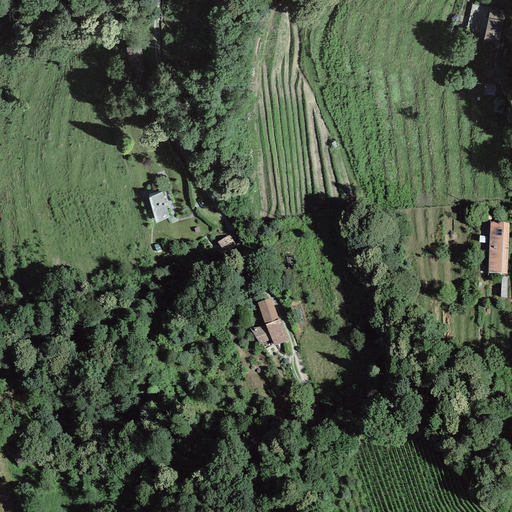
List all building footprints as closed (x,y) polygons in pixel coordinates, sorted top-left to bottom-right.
[(490,8),(481,38),(499,43),(507,13),(490,8)] [(140,47),(128,47),(130,73),(141,73),(140,47)] [(150,196),(156,221),(169,217),(163,193),(150,196)] [(487,226),(485,274),(505,275),(507,227),(487,226)] [(230,239),(219,246),(224,254),(235,247),(230,239)] [(286,262),(288,270),(296,268),(294,258),(289,259),(290,261),(286,262)] [(271,302),(260,306),(268,327),(254,332),(262,344),(272,340),(275,347),(286,343),(271,302)] [(502,489),(507,497),(511,493),(511,490),(508,485),(502,489)]
